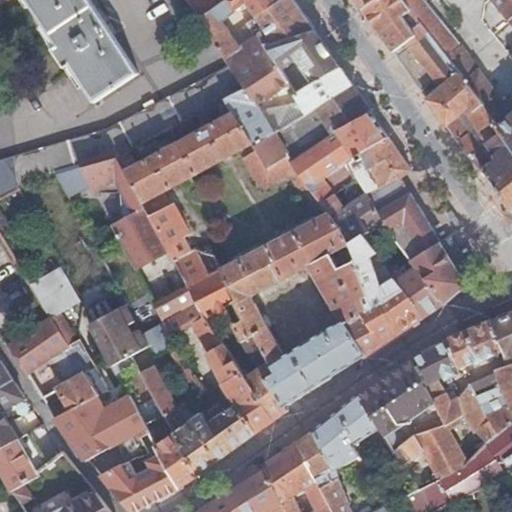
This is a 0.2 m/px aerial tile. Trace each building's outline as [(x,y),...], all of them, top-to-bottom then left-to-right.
[(29,0),(96,102),(141,72),(93,0),(29,0)] [(202,18),(230,61),(244,49),(226,21),(255,0),(257,0),(267,12),(285,0),(203,0),(211,12),(202,18)] [(298,0),(285,0),(267,12),(260,16),(269,29),(277,42),(293,38),(319,30),(298,0)] [(401,0),(371,0),(363,7),(397,55),(403,50),(410,46),(428,33),(401,0)] [(421,0),(401,0),(428,33),(475,92),(511,144),(511,145),(511,0),(495,0),(511,20),(511,51),(510,52),(511,54),(511,114),(510,117),(476,69),(467,55),(462,47),(437,17),(421,0)] [(277,42),(266,45),(292,84),(299,96),(322,82),(345,68),(319,30),(293,38),(277,42)] [(475,92),(428,33),(410,46),(403,50),(397,55),(410,72),(422,90),(438,80),(444,88),(438,92),(436,90),(427,97),(464,149),(491,178),(488,180),(511,211),(511,145),(511,144),(475,92)] [(230,61),(234,66),(248,89),(228,99),(235,111),(250,133),(255,142),(259,148),(290,128),(285,120),(274,128),(259,106),(292,84),(266,45),(260,36),(258,37),(244,49),(230,61)] [(108,129),(18,156),(22,184),(59,173),(72,169),(82,166),(121,154),(228,99),(248,89),(234,66),(108,129)] [(299,96),(312,114),(357,85),(345,68),(322,82),(299,96)] [(290,128),(259,148),(271,166),(292,153),(297,161),(336,136),(374,110),(357,85),(312,114),(290,128)] [(336,136),(297,161),(323,201),(330,197),(337,192),(328,177),(350,163),(365,154),(393,137),(374,110),(336,136)] [(250,133),(235,111),(129,168),(174,250),(178,258),(188,253),(194,249),(187,236),(194,232),(176,201),(172,203),(166,191),(255,142),(250,133)] [(416,170),(393,137),(365,154),(387,187),(404,176),(405,178),(410,174),(416,170)] [(271,166),(259,148),(246,157),(266,188),(292,172),(317,210),(325,205),(323,201),(297,161),(292,153),(271,166)] [(121,154),(82,166),(92,184),(96,192),(118,180),(136,213),(115,225),(128,249),(130,255),(138,269),(174,250),(129,168),(121,154)] [(420,267),(449,304),(472,286),(472,285),(470,282),(457,262),(445,242),(405,178),(404,176),(387,187),(365,154),(350,163),(359,178),(368,193),(368,194),(387,223),(400,241),(420,267)] [(18,156),(0,161),(0,199),(23,188),(22,184),(18,156)] [(323,201),(325,205),(330,212),(341,230),(344,229),(351,244),(352,245),(368,235),(387,223),(368,194),(357,200),(346,207),(337,192),(330,197),(323,201)] [(444,211),(457,231),(462,229),(448,208),(444,211)] [(455,233),(457,231),(444,211),(442,213),(455,233)] [(271,378),(290,407),(325,385),(329,382),(368,357),(344,321),(286,353),(254,295),(313,264),(345,320),(374,302),(359,259),(342,267),(335,253),(351,244),(344,229),(341,230),(330,212),(224,267),(241,301),(230,307),(243,337),(245,340),(247,342),(253,339),(259,335),(279,373),(271,378)] [(368,235),(382,253),(383,254),(391,249),(392,248),(400,241),(387,223),(368,235)] [(368,357),(369,359),(390,345),(429,318),(399,277),(399,276),(390,264),(380,272),(380,271),(374,258),(382,253),(368,235),(352,245),(359,259),(374,302),(345,320),(344,321),(368,357)] [(457,262),(470,282),(476,277),(477,272),(457,240),(452,238),(445,242),(457,262)] [(198,247),(194,249),(188,253),(178,258),(193,285),(209,314),(211,317),(230,307),(241,301),(224,267),(213,273),(198,247)] [(213,273),(224,267),(217,253),(198,247),(213,273)] [(399,277),(429,318),(434,315),(449,304),(420,267),(410,274),(391,249),(383,254),(390,264),(399,276),(399,277)] [(53,318),(71,350),(84,343),(79,336),(86,301),(66,266),(33,285),(39,294),(53,318)] [(158,304),(173,333),(197,321),(209,314),(193,285),(158,304)] [(114,312),(90,327),(112,365),(113,367),(121,362),(117,355),(133,346),(114,312)] [(242,405),(260,434),(273,424),(279,421),(250,378),(245,369),(232,350),(230,346),(211,317),(209,314),(197,321),(198,322),(226,379),(242,405)] [(511,314),(453,341),(460,354),(466,368),(480,361),(482,365),(509,351),(511,357),(511,314)] [(71,350),(53,318),(31,332),(10,345),(29,375),(31,374),(59,358),(71,350)] [(173,333),(175,335),(198,322),(197,321),(173,333)] [(250,378),(279,421),(286,415),(292,411),(290,407),(271,378),(279,373),(259,335),(253,339),(247,342),(263,368),(250,378)] [(437,348),(419,358),(434,392),(449,385),(463,377),(460,371),(466,368),(460,354),(453,341),(437,348)] [(4,363),(0,356),(0,388),(15,380),(4,363)] [(383,381),(362,395),(384,429),(398,450),(398,451),(399,452),(421,439),(412,420),(441,407),(439,401),(434,392),(419,358),(383,381)] [(511,365),(503,369),(498,374),(475,386),(480,394),(505,379),(508,385),(483,399),(487,406),(511,393),(511,394),(511,408),(497,423),(505,435),(511,427),(511,365)] [(149,371),(144,374),(168,415),(178,433),(202,475),(212,467),(260,434),(242,405),(230,412),(227,407),(211,418),(207,413),(189,424),(162,377),(161,378),(155,368),(149,371)] [(99,370),(86,375),(99,398),(111,392),(99,370)] [(99,398),(86,375),(74,382),(60,389),(71,411),(98,399),(99,398)] [(0,429),(11,422),(2,408),(14,402),(26,396),(25,394),(15,380),(0,388),(0,429)] [(449,385),(434,392),(439,401),(446,397),(453,393),(449,385)] [(218,401),(224,402),(215,387),(212,386),(207,389),(213,400),(218,401)] [(470,416),(494,444),(505,435),(497,423),(487,406),(483,399),(480,394),(475,386),(465,397),(470,416)] [(60,389),(44,396),(56,418),(71,411),(60,389)] [(446,397),(439,401),(441,407),(449,423),(452,429),(461,422),(470,416),(465,397),(457,401),(453,393),(446,397)] [(336,414),(326,422),(351,464),(360,479),(372,487),(387,466),(386,464),(390,462),(380,446),(364,456),(357,446),(384,429),(362,395),(336,414)] [(71,411),(56,418),(81,448),(89,458),(126,439),(137,458),(151,451),(144,437),(151,433),(147,426),(135,406),(130,397),(118,404),(105,412),(98,399),(71,411)] [(163,454),(182,489),(190,483),(202,475),(178,433),(168,415),(147,426),(151,433),(157,445),(163,454)] [(0,429),(0,453),(20,440),(21,439),(11,422),(0,429)] [(331,499),(338,511),(402,511),(394,503),(379,511),(357,511),(341,467),(346,465),(351,464),(326,422),(315,431),(302,441),(331,499)] [(443,481),(450,477),(473,463),(452,429),(449,423),(424,438),(421,439),(399,452),(400,454),(408,465),(409,468),(428,454),(443,481)] [(450,477),(456,501),(457,503),(510,477),(507,470),(503,463),(511,457),(511,427),(505,435),(494,444),(473,463),(450,477)] [(40,470),(51,462),(31,432),(21,439),(40,470)] [(0,464),(17,491),(26,485),(43,475),(40,470),(21,439),(20,440),(0,453),(0,464)] [(338,511),(331,499),(302,441),(285,453),(269,466),(270,469),(288,511),(303,511),(297,494),(311,486),(323,510),(319,511),(338,511)] [(115,470),(104,476),(133,511),(135,511),(153,503),(182,489),(163,454),(153,459),(157,467),(137,478),(125,465),(124,465),(115,470)] [(507,470),(510,477),(511,475),(511,457),(503,463),(507,470)] [(112,464),(115,470),(124,465),(121,459),(112,464)] [(403,493),(410,494),(424,491),(409,468),(408,465),(393,474),(387,466),(372,487),(377,490),(393,480),(403,493)] [(288,511),(270,469),(253,480),(252,481),(234,493),(243,511),(265,511),(266,511),(265,511),(288,511)] [(17,491),(25,504),(35,498),(26,485),(17,491)] [(51,511),(113,511),(96,489),(80,498),(79,496),(51,511)] [(217,501),(200,511),(243,511),(234,493),(233,491),(217,501)] [(417,507),(419,511),(438,511),(424,491),(410,494),(417,507)]
